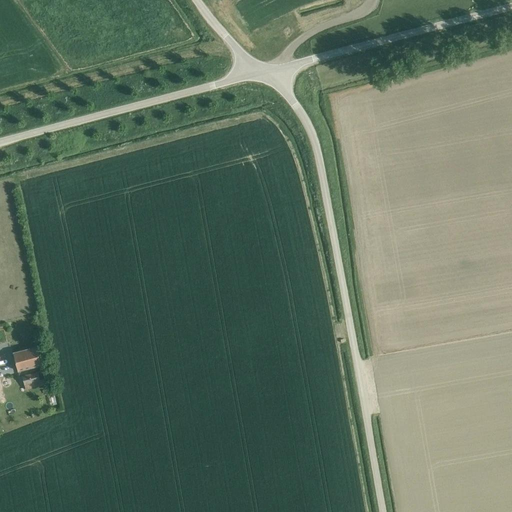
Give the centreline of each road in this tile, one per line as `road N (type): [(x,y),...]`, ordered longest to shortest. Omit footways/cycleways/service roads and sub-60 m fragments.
road 1 (unclassified): [(382,511),(316,143),(276,69)]
road 2 (unclassified): [(0,142),(251,76)]
road 3 (unclassified): [(276,69),(511,7)]
